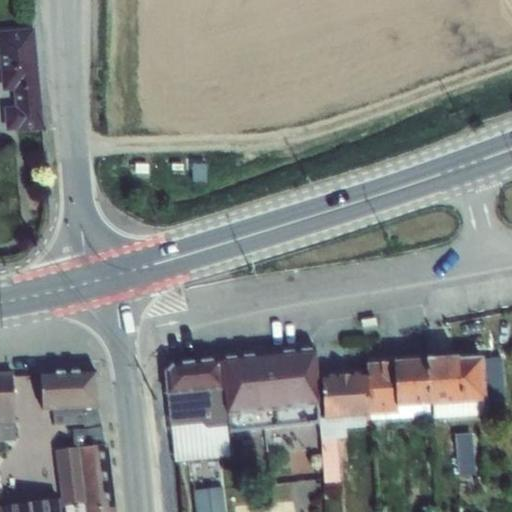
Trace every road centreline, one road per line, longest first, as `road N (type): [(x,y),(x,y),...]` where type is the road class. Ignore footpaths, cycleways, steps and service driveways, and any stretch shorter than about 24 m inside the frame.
road 1 (primary): [(511,148),(97,279)]
road 2 (tertiary): [(97,279),(73,172),(69,0)]
road 3 (tertiary): [(139,511),(118,325),(97,279)]
